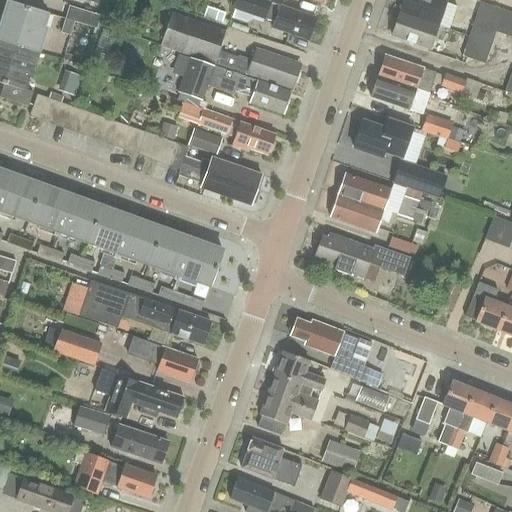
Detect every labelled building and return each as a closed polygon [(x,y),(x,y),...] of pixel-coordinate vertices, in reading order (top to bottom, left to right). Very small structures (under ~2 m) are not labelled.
[(7,0),(6,0),(0,21),(0,40),(37,52),(45,27),(42,26),(46,12),(7,0)] [(307,40),(314,19),(259,0),(234,0),(232,7),(273,22),(271,28),(307,40)] [(405,0),(401,14),(439,27),(447,3),(436,0),(405,0)] [(495,33),(502,11),(481,4),(474,26),(495,33)] [(70,7),(61,34),(71,37),(75,24),(95,30),(100,17),(70,7)] [(511,14),(504,12),(496,34),(507,38),(511,22),(511,14)] [(291,85),(297,69),(290,67),(292,61),(254,48),(251,58),(237,53),(236,56),(218,50),(224,31),(170,13),(159,45),(283,87),(284,83),(291,85)] [(431,51),(439,27),(401,14),(393,38),(431,51)] [(493,45),(496,34),(473,26),(469,37),(493,45)] [(489,55),(493,45),(469,37),(466,47),(489,55)] [(0,40),(0,82),(4,84),(0,97),(0,98),(29,108),(34,93),(22,90),(25,79),(28,81),(37,52),(0,40)] [(486,66),(489,55),(466,47),(462,58),(486,66)] [(235,93),(249,97),(247,103),(281,115),(288,93),(224,71),(184,57),(182,63),(190,66),(180,95),(201,102),(206,87),(234,96),(235,93)] [(430,95),(437,75),(422,70),(387,58),(379,78),(430,95)] [(445,89),(445,90),(479,102),(484,87),(470,82),(469,84),(449,77),(448,80),(440,77),(436,86),(445,89)] [(423,115),(430,95),(379,78),(373,98),(423,115)] [(64,97),(51,93),(49,99),(62,103),(64,97)] [(40,120),(48,99),(36,95),(29,116),(40,120)] [(40,120),(52,124),(59,103),(48,99),(40,120)] [(52,124),(64,128),(71,107),(59,103),(52,124)] [(184,103),(179,118),(196,124),(202,109),(184,103)] [(64,128),(75,132),(83,111),(71,107),(64,128)] [(266,156),(274,135),(202,109),(196,124),(233,137),(230,145),(244,150),(245,148),(266,156)] [(75,132),(87,137),(95,116),(83,111),(75,132)] [(499,113),(496,122),(505,125),(507,115),(499,113)] [(87,137),(100,141),(107,120),(95,116),(87,137)] [(453,128),(454,127),(429,118),(424,131),(449,139),(450,139),(453,128)] [(402,161),(413,128),(387,119),(383,128),(362,121),(351,151),(382,161),(384,154),(402,161)] [(100,141),(111,145),(119,125),(107,120),(100,141)] [(163,123),(158,136),(172,142),(177,129),(163,123)] [(111,145),(123,150),(131,129),(119,125),(111,145)] [(453,128),(450,139),(461,143),(465,132),(453,128)] [(123,150),(136,154),(143,133),(131,129),(123,150)] [(222,140),(194,131),(189,147),(217,156),(222,140)] [(136,154),(147,158),(155,137),(143,133),(136,154)] [(147,158),(157,162),(165,141),(155,137),(147,158)] [(157,162),(168,166),(176,145),(165,141),(157,162)] [(447,141),(444,149),(457,154),(460,146),(447,141)] [(179,170),(181,164),(183,159),(187,149),(176,145),(168,166),(179,170)] [(254,190),(260,175),(210,157),(209,161),(203,159),(201,165),(183,159),(181,164),(254,190)] [(446,179),(427,172),(401,163),(393,184),(439,200),(446,179)] [(249,205),(254,190),(181,164),(179,170),(180,170),(177,176),(201,184),(199,188),(249,205)] [(0,169),(0,198),(9,173),(0,169)] [(9,173),(0,198),(0,210),(26,220),(39,183),(9,173)] [(345,176),(329,219),(376,235),(381,221),(384,211),(392,191),(345,176)] [(39,183),(26,220),(53,230),(51,236),(54,237),(69,194),(39,183)] [(405,190),(396,216),(420,225),(423,217),(426,218),(431,207),(432,203),(419,198),(420,195),(406,190),(405,190)] [(69,194),(54,237),(57,238),(59,232),(86,242),(99,205),(69,194)] [(99,205),(86,242),(113,252),(111,258),(115,259),(130,216),(99,205)] [(130,216),(115,259),(117,259),(118,260),(120,254),(146,264),(159,227),(130,216)] [(496,245),(505,222),(493,218),(484,240),(496,245)] [(511,225),(505,222),(496,245),(508,250),(511,239),(511,225)] [(174,280),(190,238),(159,227),(146,264),(173,273),(171,279),(174,280)] [(416,231),(412,243),(421,246),(425,234),(416,231)] [(22,238),(10,234),(6,243),(19,247),(22,238)] [(374,251),(330,236),(328,240),(322,238),(316,257),(321,259),(320,264),(336,270),(335,272),(351,278),(351,275),(365,280),(370,266),(404,278),(410,260),(375,248),(374,251)] [(31,251),(34,242),(22,238),(19,247),(31,251)] [(191,295),(196,282),(208,286),(221,250),(190,238),(174,280),(171,288),(191,295)] [(419,248),(393,239),(390,249),(416,258),(419,248)] [(52,249),(41,244),(37,253),(49,258),(52,249)] [(64,253),(52,249),(49,258),(61,262),(64,253)] [(83,259),(71,255),(68,264),(80,268),(83,259)] [(104,255),(100,265),(101,266),(113,270),(117,259),(115,259),(111,258),(104,255)] [(17,262),(0,256),(0,269),(14,274),(17,262)] [(95,263),(83,259),(80,268),(91,272),(95,263)] [(413,265),(411,272),(422,276),(424,268),(413,265)] [(113,270),(101,266),(98,275),(110,279),(113,270)] [(125,274),(113,270),(110,279),(122,283),(125,274)] [(143,281),(131,277),(128,286),(140,290),(143,281)] [(86,288),(77,315),(116,328),(120,317),(128,294),(89,280),(86,288)] [(155,285),(143,281),(140,290),(152,294),(155,285)] [(22,283),(18,294),(25,297),(29,286),(22,283)] [(456,284),(445,308),(454,312),(464,288),(456,284)] [(498,333),(507,308),(493,302),(497,292),(478,285),(464,320),(498,333)] [(158,297),(168,300),(171,292),(161,288),(158,297)] [(181,295),(181,296),(171,292),(168,300),(178,304),(183,306),(186,296),(181,295)] [(128,294),(120,317),(150,327),(170,334),(172,327),(137,316),(143,299),(128,294)] [(205,303),(192,299),(186,296),(183,306),(202,313),(205,303)] [(143,299),(137,316),(172,327),(170,334),(201,345),(209,322),(143,299)] [(511,338),(511,310),(507,308),(498,333),(511,338)] [(334,357),(343,335),(299,318),(291,338),(312,346),(311,348),(314,349),(312,353),(321,356),(323,353),(334,357)] [(101,342),(60,328),(52,351),(93,365),(101,342)] [(188,382),(196,359),(132,337),(127,352),(159,363),(156,371),(188,382)] [(306,375),(310,364),(283,353),(275,375),(302,384),(301,387),(312,390),(322,394),(326,383),(306,375)] [(19,361),(1,355),(0,358),(0,368),(15,373),(19,361)] [(345,361),(340,375),(366,385),(371,371),(345,361)] [(95,385),(93,391),(131,403),(140,406),(137,413),(155,419),(158,412),(175,418),(183,398),(101,370),(95,385)] [(312,390),(301,387),(302,384),(275,375),(268,396),(315,413),(318,403),(309,400),(312,390)] [(442,433),(451,436),(454,429),(460,431),(459,430),(465,415),(466,416),(475,392),(453,383),(444,407),(450,409),(443,425),(445,426),(442,433)] [(384,413),(389,399),(362,388),(358,399),(347,395),(346,398),(384,413)] [(488,424),(498,401),(475,392),(466,416),(465,415),(459,430),(460,431),(454,429),(451,436),(450,438),(460,442),(462,443),(472,418),(488,424)] [(311,422),(315,413),(268,396),(260,417),(262,418),(258,429),(281,437),(285,426),(288,427),(292,415),(311,422)] [(423,436),(436,404),(424,399),(411,431),(423,436)] [(488,424),(508,432),(510,433),(511,427),(511,406),(498,401),(488,424)] [(111,417),(80,407),(73,428),(105,437),(111,417)] [(348,419),(344,430),(372,442),(378,428),(369,424),(357,419),(350,415),(349,418),(348,419)] [(159,464),(167,443),(118,425),(110,447),(128,454),(129,458),(135,460),(139,457),(159,464)] [(378,432),(376,440),(390,445),(393,438),(378,432)] [(457,450),(460,442),(450,438),(448,437),(445,446),(457,450)] [(293,489),(301,465),(281,457),(283,452),(252,440),(242,469),(293,489)] [(361,456),(330,444),(323,461),(354,474),(361,456)] [(511,451),(504,448),(498,446),(494,455),(507,460),(511,451)] [(80,476),(97,483),(102,485),(105,476),(118,481),(116,489),(120,490),(119,492),(126,495),(127,492),(146,499),(155,476),(124,465),(123,467),(88,454),(80,476)] [(507,460),(494,455),(491,464),(504,469),(507,460)] [(473,475),(499,485),(504,473),(478,463),(473,475)] [(333,472),(321,501),(343,509),(349,494),(393,511),(394,511),(395,511),(397,511),(407,511),(410,504),(333,472)] [(17,501),(51,511),(81,511),(83,508),(82,503),(78,500),(73,499),(74,497),(9,476),(4,493),(18,497),(17,501)] [(93,494),(97,483),(80,476),(76,488),(93,494)] [(280,511),(281,511),(282,511),(313,511),(314,510),(276,495),(238,480),(231,500),(249,507),(247,511),(280,511)] [(458,500),(452,511),(466,511),(470,506),(458,500)]
